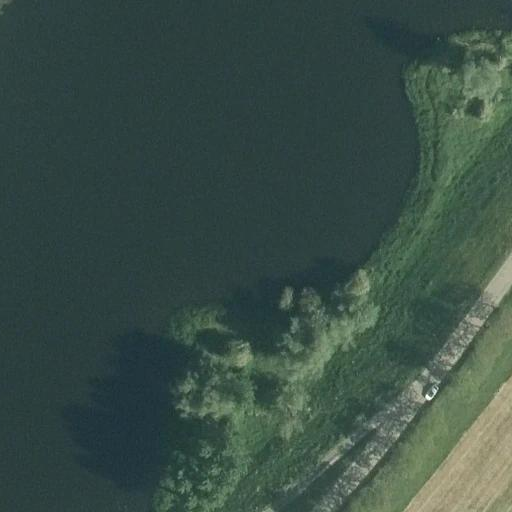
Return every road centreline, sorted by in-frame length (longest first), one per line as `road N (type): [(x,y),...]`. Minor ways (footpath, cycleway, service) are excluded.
road 1 (unclassified): [(323,511),(408,413),(511,270)]
road 2 (track): [(408,413),(383,416),(272,511)]
